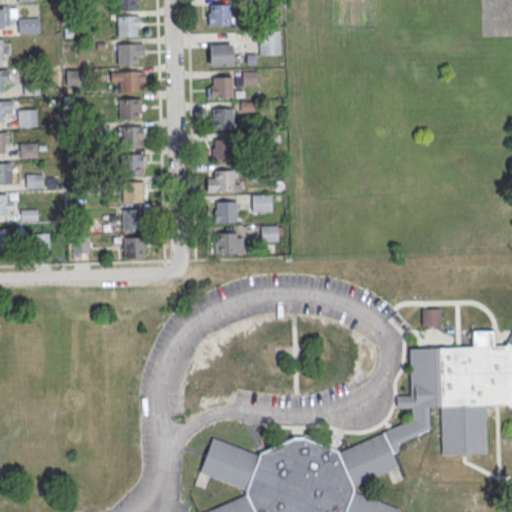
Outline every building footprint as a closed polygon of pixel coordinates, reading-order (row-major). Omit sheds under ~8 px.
[(115,0),(134,0),(135,11),(115,12),(115,0)] [(0,5),(0,28),(8,28),(8,17),(15,17),(15,6),(0,5)] [(209,6),(229,6),(230,27),(210,27),(209,6)] [(38,33),(38,17),(18,17),(18,33),(38,33)] [(116,18),(136,18),(136,38),(116,39),(116,18)] [(279,54),(279,30),(258,30),(258,54),(279,54)] [(116,45),(142,45),(142,58),(136,58),(136,66),(117,66),(116,45)] [(208,48),(231,47),(231,68),(208,68),(208,48)] [(0,90),(8,90),(8,69),(0,68),(0,90)] [(241,84),(257,84),(257,70),(241,70),(241,84)] [(118,73),(137,72),(138,93),(118,93),(118,73)] [(212,79),(231,78),(232,99),(212,99),(212,79)] [(23,94),(39,93),(38,80),(23,81),(23,94)] [(11,100),(0,99),(0,121),(1,122),(1,111),(11,111),(11,100)] [(118,101),(137,100),(138,121),(118,121),(118,101)] [(17,125),(36,125),(36,109),(17,109),(17,125)] [(212,110),(231,109),(232,130),(212,131),(212,110)] [(119,128),(139,128),(139,148),(119,149),(119,128)] [(8,131),(0,131),(0,153),(3,153),(3,142),(8,142),(8,131)] [(213,141),(233,140),(233,161),(214,162),(213,141)] [(19,142),(19,157),(37,157),(37,142),(19,142)] [(119,155),(139,155),(139,175),(120,176),(119,155)] [(0,183),(10,184),(10,162),(0,161),(0,183)] [(214,172),(233,171),(234,192),(214,192),(214,172)] [(41,187),(41,173),(26,173),(26,188),(41,187)] [(121,183),(141,183),(141,203),(122,204),(121,183)] [(11,193),(0,193),(0,214),(11,215),(11,193)] [(271,211),(271,193),(251,193),(251,211),(271,211)] [(215,202),(235,202),(236,222),(216,223),(215,202)] [(37,219),(37,209),(21,209),(21,219),(37,219)] [(121,210),(140,210),(141,230),(121,231),(121,210)] [(279,241),(279,224),(259,224),(259,241),(279,241)] [(0,229),(8,229),(8,250),(0,250),(0,229)] [(215,234),(235,233),(235,254),(216,254),(215,234)] [(71,252),(88,252),(88,236),(71,236),(71,252)] [(122,238),(142,238),(143,259),(123,259),(122,238)] [(438,325),(438,308),(421,308),(421,325),(438,325)] [(212,437),(199,472),(245,488),(245,494),(203,511),(395,511),(397,508),(352,491),(352,485),(396,466),(382,432),(336,452),(301,437),(291,437),(257,453),(212,437)]
